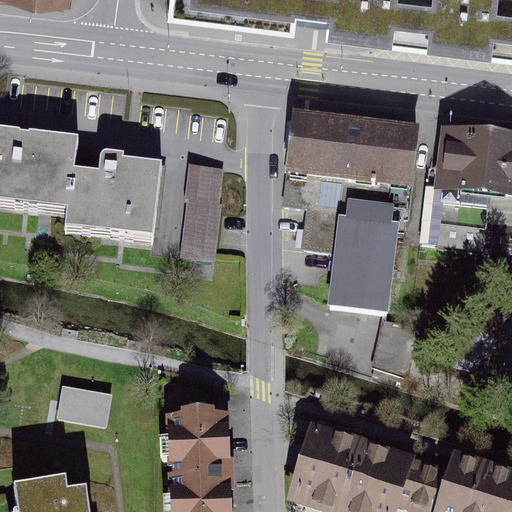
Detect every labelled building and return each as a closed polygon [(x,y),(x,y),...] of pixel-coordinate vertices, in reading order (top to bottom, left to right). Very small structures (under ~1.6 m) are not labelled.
[(511,0),(189,0),(188,11),(511,52),(511,0)] [(424,139),(304,129),(299,183),(420,193),(424,139)] [(0,133),(0,205),(87,216),(85,236),(177,247),(187,172),(93,160),(95,145),(0,133)] [(511,145),(451,140),(446,207),(511,213),(511,145)] [(192,159),(178,253),(214,258),(227,164),(192,159)] [(392,324),(406,194),(308,186),(303,261),(344,265),(338,320),(392,324)] [(292,511),(413,511),(426,477),(319,438),(292,511)] [(175,511),(240,511),(238,441),(173,444),(175,511)] [(511,511),(511,483),(460,467),(444,511),(511,511)] [(66,489),(16,495),(18,511),(106,511),(106,509),(86,511),(85,500),(68,502),(66,489)]
